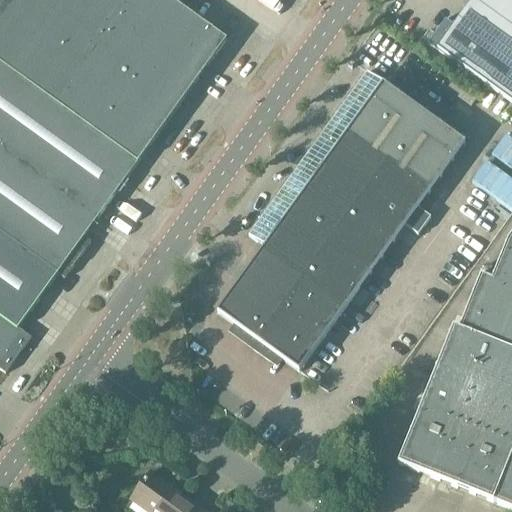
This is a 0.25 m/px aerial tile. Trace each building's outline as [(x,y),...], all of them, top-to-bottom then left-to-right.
[(0,0),(0,63),(139,164),(227,42),(167,0),(0,0)] [(428,45),(511,105),(511,0),(474,0),(455,27),(446,21),(428,45)] [(0,63),(0,371),(6,376),(31,340),(18,330),(58,276),(64,281),(91,244),(84,239),(139,164),(0,63)] [(265,249),(217,314),(253,340),(248,347),(272,364),(277,357),(299,374),(465,145),(383,86),(367,74),(308,155),(248,237),(265,249)] [(337,477),(348,485),(357,472),(346,464),(337,477)] [(201,511),(150,475),(132,500),(149,511),(201,511)]
